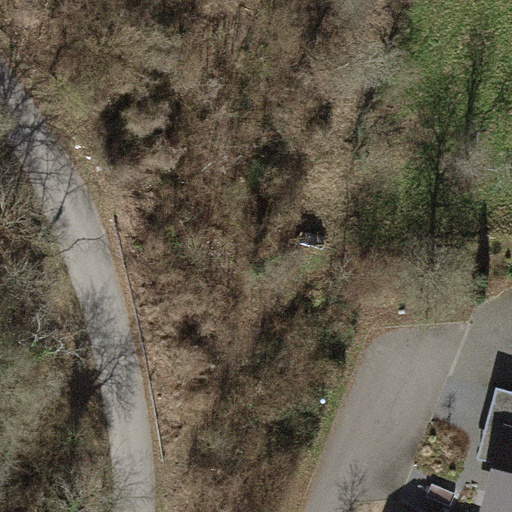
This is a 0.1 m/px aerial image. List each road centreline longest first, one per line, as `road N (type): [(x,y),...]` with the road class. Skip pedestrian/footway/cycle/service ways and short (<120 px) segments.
road 1 (unclassified): [(139,511),(134,399),(62,168),(0,66)]
road 2 (unknown): [(240,511),(343,258),(511,248)]
